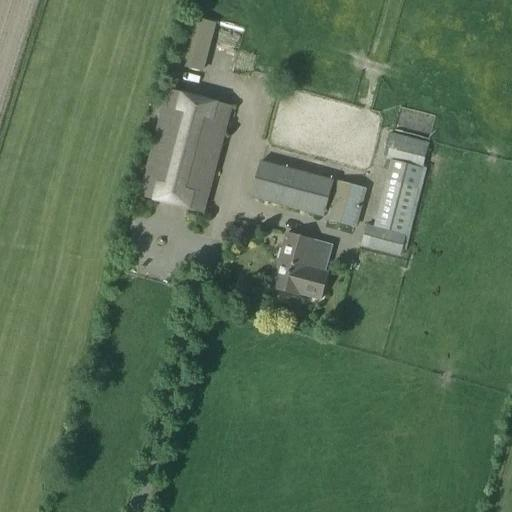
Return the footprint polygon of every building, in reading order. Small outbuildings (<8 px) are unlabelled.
[(188,19),(176,67),(203,73),(214,26),(188,19)] [(171,93),(142,197),(198,213),(227,109),(171,93)] [(390,136),(384,162),(390,164),(422,172),(424,172),(430,146),(390,136)] [(260,162),(249,199),(322,219),(333,182),(260,162)] [(364,224),(358,247),(399,257),(422,172),(390,164),(373,227),(364,224)] [(336,187),(327,224),(357,232),(367,195),(336,187)] [(285,234),(270,288),(320,301),(328,272),(323,271),(326,262),(308,258),(313,241),(285,234)] [(350,270),(352,261),(340,258),(337,267),(350,270)]
